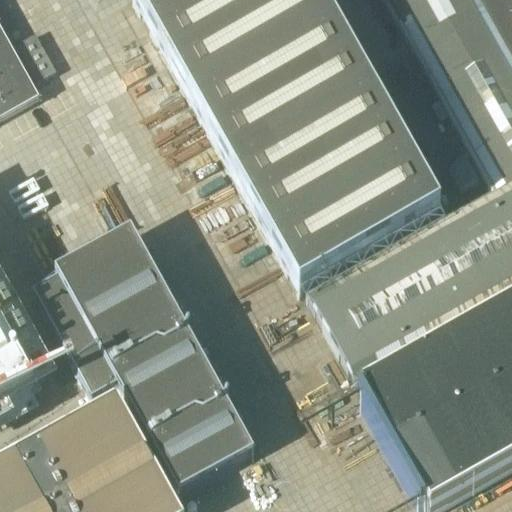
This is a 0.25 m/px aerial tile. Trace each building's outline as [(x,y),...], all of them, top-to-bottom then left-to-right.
[(135,0),(129,4),(300,308),(440,231),(325,19),(314,0),(135,0)] [(511,0),(381,0),(409,49),(445,113),(493,203),(440,231),(300,308),(417,511),(448,511),(511,476),(511,0)] [(8,17),(0,21),(0,126),(37,106),(0,38),(0,36),(15,28),(8,17)] [(36,89),(56,79),(34,40),(14,51),(36,89)] [(459,193),(477,186),(468,162),(450,169),(459,193)] [(253,463),(130,243),(55,285),(57,289),(34,303),(92,407),(116,394),(177,505),(253,463)] [(0,313),(0,433),(54,403),(50,394),(46,396),(0,313)] [(0,511),(171,511),(116,411),(0,475),(0,511)]
